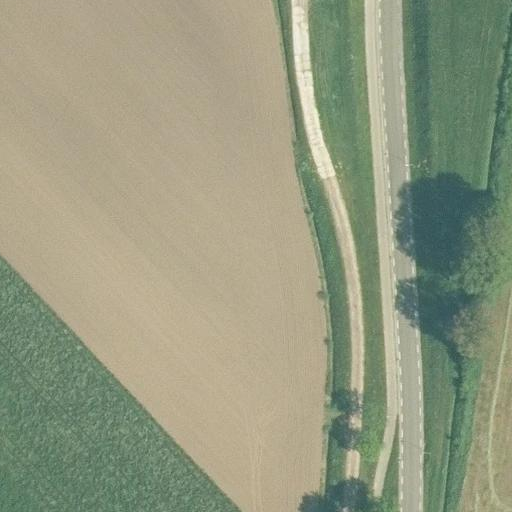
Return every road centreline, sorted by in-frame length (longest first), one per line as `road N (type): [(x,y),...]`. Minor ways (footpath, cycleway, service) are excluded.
road 1 (tertiary): [(410,511),(389,0)]
road 2 (track): [(349,511),(357,339),(352,270),(324,156)]
